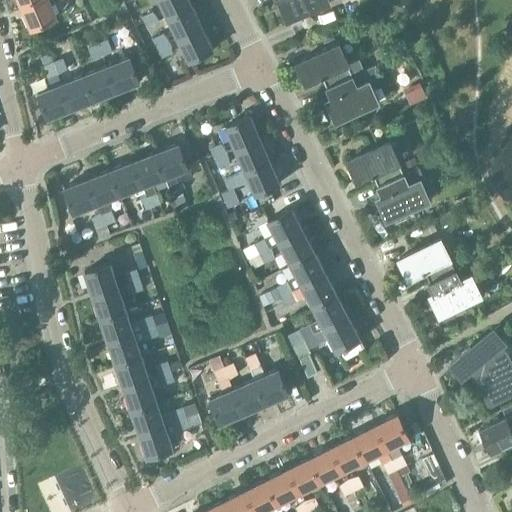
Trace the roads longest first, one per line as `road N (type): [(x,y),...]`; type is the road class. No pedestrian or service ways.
road 1 (residential): [(134,508),(77,384),(27,170)]
road 2 (residential): [(414,368),(256,68)]
road 3 (residential): [(134,508),(414,368)]
road 4 (residential): [(27,170),(256,68)]
road 5 (residential): [(478,511),(414,368)]
road 6 (residential): [(27,170),(0,53)]
